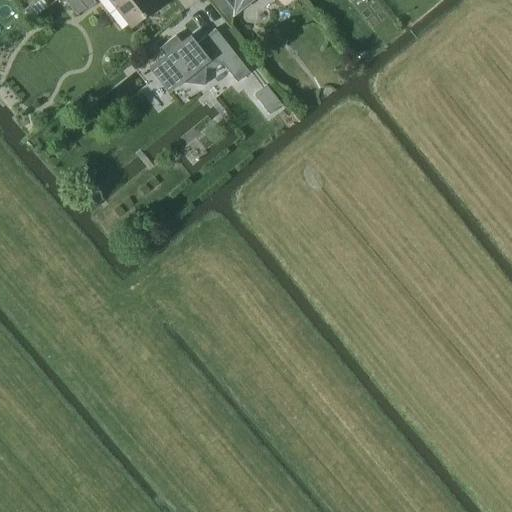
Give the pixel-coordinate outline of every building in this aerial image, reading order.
[(63,0),(77,16),(86,8),(87,10),(96,3),(94,0),(63,0)] [(152,0),(109,0),(130,27),(157,6),(152,0)] [(252,0),(225,0),(233,10),(232,16),(252,0)] [(276,0),(283,8),(293,0),(276,0)] [(159,49),(164,55),(157,60),(148,68),(168,93),(182,82),(205,85),(206,72),(221,61),(237,81),(249,72),(215,28),(195,43),(180,42),(175,36),(159,49)] [(281,105),(266,85),(254,94),(269,114),(281,105)]
